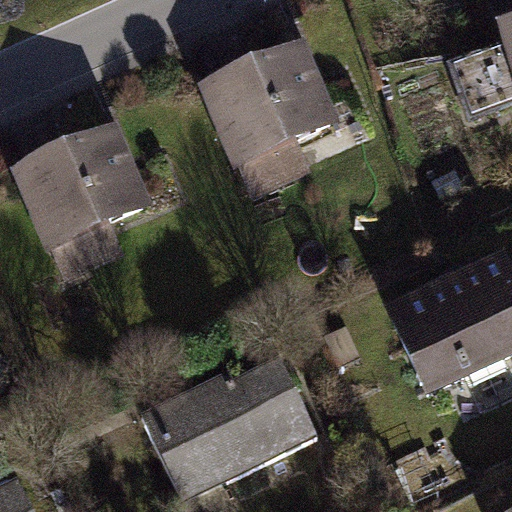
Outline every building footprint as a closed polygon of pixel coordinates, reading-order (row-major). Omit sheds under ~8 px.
[(511,93),(511,0),(476,0),(508,95),(511,93)] [(306,44),(199,88),(236,174),(343,131),(306,44)] [(118,130),(11,178),(48,265),(154,217),(118,130)] [(490,253),(376,308),(419,397),(511,352),(511,278),(504,282),(490,253)] [(221,375),(136,411),(177,505),(312,439),(273,359),(223,381),(221,375)] [(0,511),(28,511),(13,479),(0,485),(0,511)] [(511,511),(511,502),(492,511),(511,511)]
